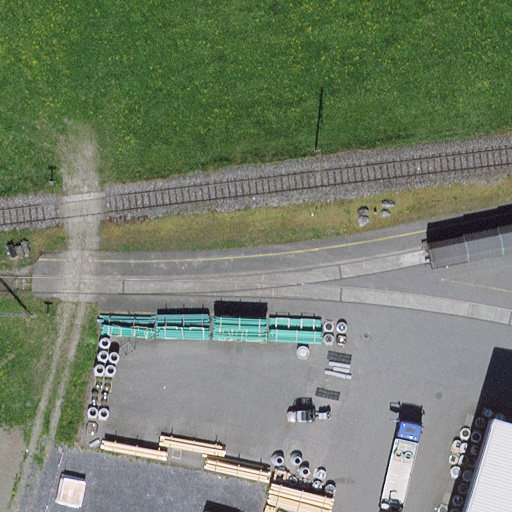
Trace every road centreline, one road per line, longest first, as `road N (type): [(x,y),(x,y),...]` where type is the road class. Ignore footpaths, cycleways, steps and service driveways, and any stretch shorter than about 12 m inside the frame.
road 1 (unknown): [(410,337),(351,511)]
road 2 (unknown): [(410,337),(452,280),(511,256)]
